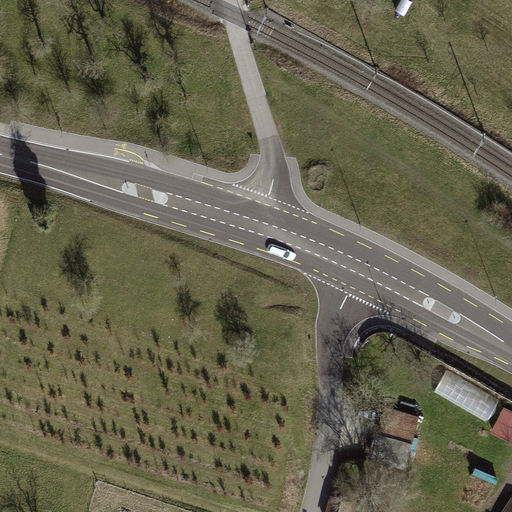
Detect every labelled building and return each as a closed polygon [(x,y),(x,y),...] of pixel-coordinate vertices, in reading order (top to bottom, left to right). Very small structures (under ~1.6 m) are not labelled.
[(499,399),(447,370),(434,392),(487,421),(499,399)] [(406,467),(420,416),(387,407),(381,431),(376,430),(368,457),(406,467)] [(511,410),(505,407),(491,431),(511,442),(511,410)] [(325,511),(351,511),(355,500),(331,493),(325,511)] [(511,511),(511,496),(502,511),(511,511)]
